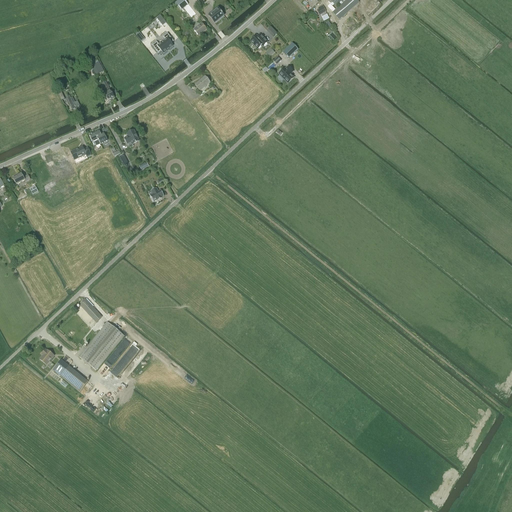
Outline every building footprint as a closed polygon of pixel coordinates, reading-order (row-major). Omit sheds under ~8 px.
[(197,21),(199,19),(184,0),(179,0),(175,4),(181,10),(183,8),(191,18),(193,16),(197,21)] [(356,0),(346,0),(332,13),(339,20),(359,3),(356,0)] [(318,9),(316,10),(319,15),(326,12),(323,5),(318,8),(318,9)] [(218,9),(208,16),(214,24),(224,16),(218,9)] [(202,24),(194,30),(198,36),(206,30),(202,24)] [(157,42),(152,46),(158,54),(159,53),(161,51),(163,54),(167,51),(169,49),(172,47),(170,44),(173,41),(167,34),(163,37),(165,40),(160,44),(159,45),(157,42)] [(267,42),(261,35),(258,37),(256,36),(250,42),(257,49),(261,46),(263,47),(267,42)] [(292,43),(283,52),(289,59),(298,50),(292,43)] [(89,69),(92,68),(93,71),(92,71),(92,72),(92,73),(92,74),(93,75),(94,75),(95,74),(95,75),(103,70),(97,61),(93,63),(91,60),(90,61),(88,59),(84,61),(89,69)] [(285,69),(279,74),(288,84),(294,78),(290,75),(293,72),(291,70),(288,67),(285,69)] [(205,77),(195,85),(200,91),(210,83),(205,77)] [(104,94),(108,102),(114,98),(103,78),(99,80),(106,92),(104,94)] [(70,97),(67,98),(71,106),(70,106),(72,110),(75,109),(75,108),(79,106),(77,102),(75,103),(72,98),(70,99),(70,97)] [(99,131),(94,133),(98,141),(99,142),(100,144),(107,141),(104,133),(101,135),(99,131)] [(128,137),(124,139),(127,145),(129,149),(133,147),(132,145),(139,142),(137,138),(138,137),(136,134),(135,134),(133,131),(127,134),(128,137)] [(94,133),(89,135),(92,143),(93,143),(94,145),(95,145),(96,146),(100,144),(99,142),(98,141),(94,133)] [(84,150),(82,147),(71,153),(76,164),(88,159),(87,158),(91,156),(88,148),(84,150)] [(123,156),(119,158),(123,166),(127,164),(123,156)] [(16,185),(25,181),(26,182),(30,180),(28,175),(23,177),(21,174),(13,178),(16,185)] [(107,181),(99,186),(106,197),(114,193),(107,181)] [(153,195),(150,196),(153,202),(156,201),(156,202),(162,199),(161,198),(164,196),(161,190),(158,192),(156,188),(151,191),(153,195)] [(127,215),(124,216),(128,224),(131,222),(133,224),(140,220),(139,218),(143,216),(133,200),(127,203),(131,210),(126,213),(127,215)] [(96,323),(102,317),(87,302),(85,300),(85,299),(79,304),(96,323)] [(79,357),(96,371),(124,336),(107,323),(79,357)] [(39,360),(46,365),(54,356),(47,350),(47,351),(46,350),(41,355),(42,356),(39,360)] [(80,393),(87,383),(60,361),(52,370),(80,393)]
